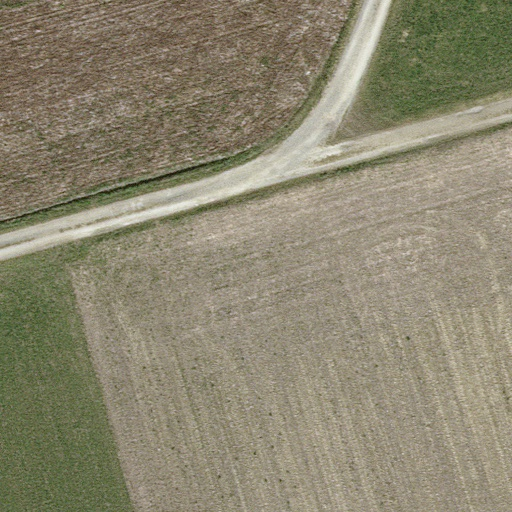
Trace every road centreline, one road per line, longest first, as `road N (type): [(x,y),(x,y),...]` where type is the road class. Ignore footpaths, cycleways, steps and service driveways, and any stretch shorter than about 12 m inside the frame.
road 1 (track): [(511,110),(0,249)]
road 2 (track): [(318,163),(383,0)]
